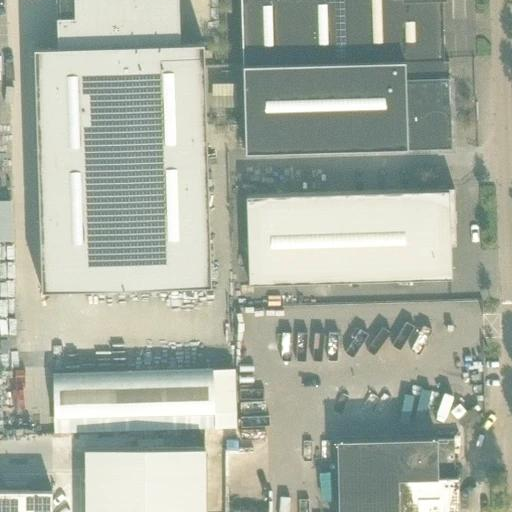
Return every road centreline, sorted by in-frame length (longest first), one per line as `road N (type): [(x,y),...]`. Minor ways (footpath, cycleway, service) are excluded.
road 1 (unclassified): [(511,324),(501,0)]
road 2 (unknown): [(511,363),(253,386)]
